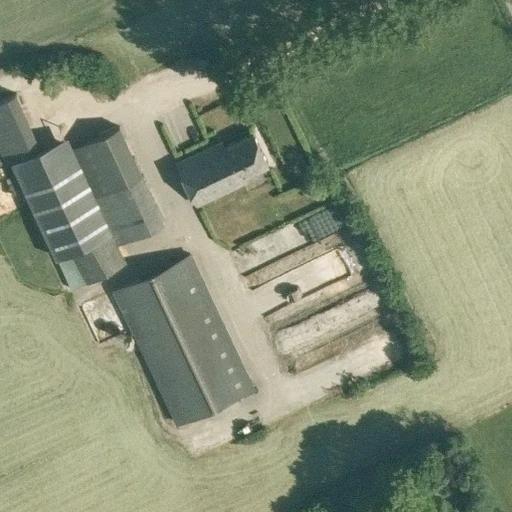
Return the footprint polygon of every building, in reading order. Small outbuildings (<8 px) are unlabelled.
[(0,147),(64,290),(85,281),(86,284),(128,265),(118,243),(165,222),(144,175),(143,176),(121,127),(72,149),(67,137),(42,148),(9,74),(0,77),(0,147)] [(178,162),(198,204),(243,183),(223,141),(178,162)] [(116,290),(178,423),(254,387),(192,254),(116,290)] [(342,300),(331,305),(345,332),(356,327),(342,300)] [(371,352),(382,373),(409,359),(398,338),(371,352)] [(311,373),(317,397),(356,388),(350,363),(311,373)]
